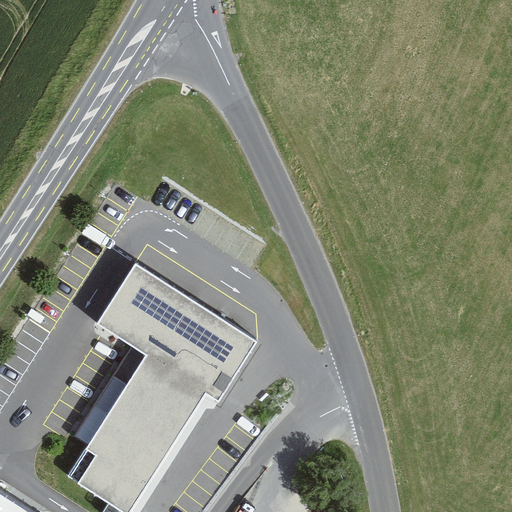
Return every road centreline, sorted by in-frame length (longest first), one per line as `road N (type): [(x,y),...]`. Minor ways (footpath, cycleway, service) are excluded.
road 1 (tertiary): [(180,0),(274,173),(351,341),(387,511)]
road 2 (primary): [(155,0),(0,256)]
